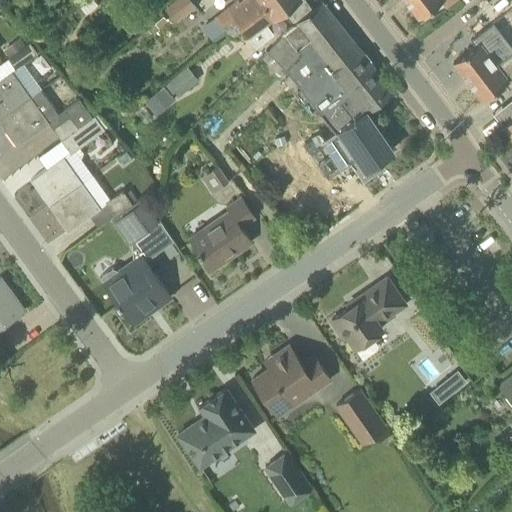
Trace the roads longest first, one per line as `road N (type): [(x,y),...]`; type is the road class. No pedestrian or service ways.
road 1 (residential): [(128,388),(468,153)]
road 2 (residential): [(128,388),(0,210)]
road 3 (residential): [(0,475),(128,388)]
